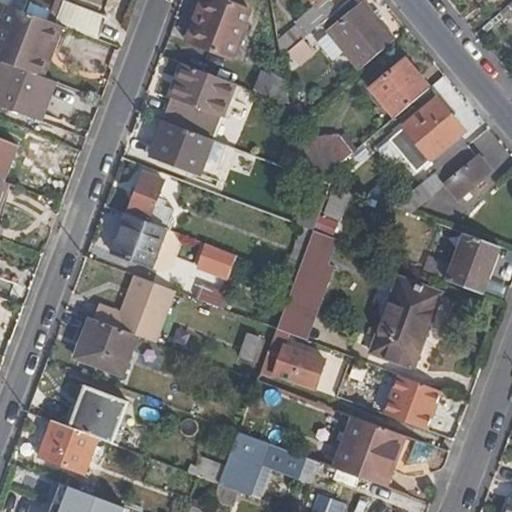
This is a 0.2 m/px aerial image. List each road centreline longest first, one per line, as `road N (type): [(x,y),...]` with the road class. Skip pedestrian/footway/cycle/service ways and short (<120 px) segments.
road 1 (residential): [(161,0),(0,431)]
road 2 (residential): [(455,511),(511,358)]
road 3 (residential): [(409,0),(511,122)]
